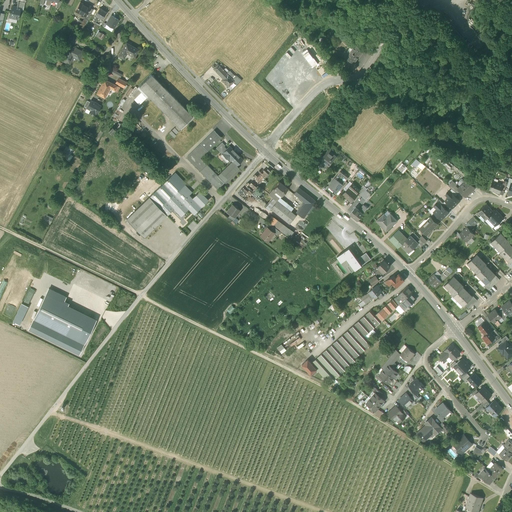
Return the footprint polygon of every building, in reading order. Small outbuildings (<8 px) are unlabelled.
[(470,0),(468,5),(469,11),(470,12),(475,9),(478,0),(470,0)] [(85,16),(90,8),(91,7),(87,5),(86,6),(80,3),(75,11),(85,16)] [(12,6),(11,10),(11,12),(10,12),(9,17),(10,17),(17,19),(18,19),(20,9),(21,8),(17,7),(15,6),(14,7),(12,6)] [(84,18),(88,19),(93,10),(90,8),(85,16),(84,18)] [(95,16),(98,18),(102,20),(106,12),(99,8),(95,16)] [(444,12),(443,13),(444,17),(465,41),(467,41),(468,40),(468,38),(448,14),(444,12)] [(118,20),(112,16),(106,24),(113,28),(118,20)] [(75,27),(82,30),(86,23),(82,22),(79,20),(75,27)] [(472,23),(470,24),(477,33),(481,30),(474,21),(472,23)] [(370,40),(375,43),(381,34),(377,31),(370,40)] [(484,33),(479,37),(485,44),(487,42),(489,40),(484,33)] [(119,56),(124,59),(127,53),(134,57),(138,50),(126,43),(119,56)] [(363,50),(353,43),(350,47),(353,49),(349,54),(347,52),(344,56),(354,63),(363,50)] [(471,43),(467,46),(473,53),(477,50),(471,43)] [(62,60),(69,64),(73,57),(79,60),(83,52),(69,45),(65,53),(62,60)] [(229,71),(226,74),(218,65),(213,69),(223,79),(222,80),(228,87),(233,82),(234,81),(232,79),(235,76),(229,71)] [(193,116),(161,84),(151,74),(139,86),(148,96),(180,128),(193,116)] [(233,82),(237,85),(241,80),(236,76),(235,76),(232,79),(234,81),(233,82)] [(115,84),(123,88),(126,82),(118,78),(115,84)] [(96,94),(104,98),(108,91),(106,89),(107,87),(110,88),(114,90),(117,86),(104,79),(96,94)] [(139,105),(147,98),(142,92),(134,99),(139,105)] [(90,111),(94,114),(95,113),(96,113),(101,106),(90,100),(90,102),(86,108),(90,110),(90,111)] [(174,128),(170,133),(175,137),(179,131),(174,128)] [(214,131),(200,144),(207,151),(221,138),(214,131)] [(216,148),(219,151),(224,146),(225,145),(222,143),(216,148)] [(200,158),(207,151),(200,144),(186,158),(199,171),(206,164),(200,158)] [(223,152),(223,153),(230,160),(232,162),(236,166),(243,160),(229,146),(226,149),(223,152)] [(322,167),(326,170),(329,166),(330,164),(336,157),(328,150),(321,158),(326,162),(325,163),(322,167)] [(229,161),(222,154),(223,153),(222,154),(220,156),(227,163),(229,161)] [(439,158),(452,169),(454,166),(441,156),(439,158)] [(232,162),(218,176),(224,183),(224,182),(239,168),(236,166),(232,162)] [(218,176),(206,164),(199,171),(217,190),(224,183),(224,182),(224,183),(218,176)] [(262,167),(256,174),(263,180),(272,171),(268,167),(265,170),(262,167)] [(348,178),(340,171),(335,178),(343,184),(345,181),(348,178)] [(144,238),(174,209),(188,195),(189,195),(192,193),(184,185),(186,184),(175,173),(126,220),(130,224),(144,238)] [(343,184),(335,178),(329,186),(336,192),(340,188),(343,184)] [(511,178),(509,178),(508,182),(504,180),(502,185),(503,185),(501,188),(505,189),(506,186),(509,187),(511,183),(511,180),(511,178)] [(251,179),(247,184),(255,190),(259,185),(251,179)] [(461,192),(466,197),(474,188),(469,183),(466,180),(458,189),(461,193),(461,192)] [(350,187),(353,183),(350,181),(344,189),(346,191),(350,187)] [(495,192),(499,193),(501,188),(503,185),(502,185),(493,181),(490,189),(495,191),(495,192)] [(281,197),(287,189),(283,186),(283,185),(279,182),(273,189),(276,192),(275,192),(281,197)] [(459,195),(461,193),(458,189),(451,182),(448,185),(450,187),(456,192),(459,195)] [(353,183),(350,187),(346,191),(343,195),(351,202),(358,194),(357,193),(359,190),(353,183)] [(370,195),(365,191),(367,188),(363,185),(359,190),(357,193),(358,194),(360,196),(365,200),(370,195)] [(303,201),(305,203),(310,196),(299,187),(293,194),(303,201)] [(276,192),(273,189),(268,195),(273,198),(277,201),(279,199),(280,197),(281,197),(275,192),(276,192)] [(192,199),(189,195),(188,195),(174,209),(181,216),(188,209),(190,208),(191,206),(193,208),(191,209),(195,213),(208,200),(199,191),(195,196),(192,199)] [(445,200),(452,208),(459,201),(454,195),(449,191),(445,195),(448,197),(445,200)] [(305,203),(300,210),(297,214),(298,214),(303,218),(315,201),(312,198),(310,196),(305,203)] [(293,208),(280,197),(279,199),(291,209),(293,208)] [(277,201),(273,198),(266,207),(269,210),(271,208),(277,201)] [(279,199),(277,201),(289,212),(291,209),(279,199)] [(295,217),(296,216),(289,212),(277,201),(271,208),(289,223),(295,216),(295,217)] [(305,203),(303,201),(296,212),(297,214),(305,203)] [(434,212),(441,219),(448,212),(443,207),(438,202),(438,203),(434,207),(437,209),(434,212)] [(230,214),(234,217),(239,209),(233,204),(227,212),(230,214)] [(486,219),(488,218),(493,212),(486,204),(478,212),(481,216),(482,214),(486,219)] [(350,214),(358,220),(363,213),(360,211),(355,207),(350,214)] [(496,210),(493,212),(488,218),(491,221),(496,225),(497,224),(503,218),(496,210)] [(376,221),(382,227),(384,226),(387,230),(393,224),(386,217),(384,214),(376,221)] [(390,214),(386,217),(393,224),(397,221),(390,214)] [(267,221),(290,238),(293,232),(272,216),(267,221)] [(473,217),(468,222),(465,225),(467,227),(470,230),(472,227),(478,222),(473,217)] [(421,228),(427,234),(431,230),(430,230),(436,224),(430,218),(421,228)] [(273,233),(276,235),(279,231),(273,226),(270,230),(274,232),(273,233)] [(460,234),(467,242),(474,234),(470,230),(467,227),(460,234)] [(261,236),(267,241),(273,233),(274,232),(270,230),(267,228),(261,236)] [(398,248),(401,245),(407,239),(399,230),(389,239),(398,248)] [(495,247),(496,247),(505,238),(500,233),(491,242),(492,242),(496,246),(495,247)] [(410,236),(407,239),(401,245),(408,252),(411,249),(412,249),(417,244),(413,240),(414,240),(410,236)] [(418,241),(422,246),(425,243),(427,241),(422,236),(419,238),(420,239),(418,241)] [(500,253),(510,243),(505,238),(496,247),(497,247),(501,251),(500,252),(500,253)] [(504,258),(505,258),(511,250),(511,246),(509,244),(510,243),(500,253),(501,252),(505,257),(504,258)] [(355,270),(362,265),(357,259),(349,247),(337,256),(341,262),(347,258),(351,264),(355,270)] [(357,259),(362,265),(371,259),(366,252),(357,259)] [(468,263),(473,268),(481,259),(476,254),(468,263)] [(373,271),(377,274),(381,270),(384,273),(390,266),(384,259),(377,266),(373,271)] [(486,264),(481,259),(473,268),(478,272),(486,265),(486,264)] [(355,270),(351,264),(347,266),(351,273),(355,270)] [(490,270),(486,265),(478,272),(477,273),(482,278),(490,270)] [(494,274),(490,270),(482,278),(487,283),(489,281),(491,279),(493,277),(495,275),(494,274)] [(438,278),(441,282),(447,277),(444,273),(443,273),(438,278)] [(392,282),(397,287),(404,280),(399,274),(396,277),(394,275),(386,281),(389,285),(392,282)] [(428,280),(435,288),(441,282),(438,278),(434,275),(428,280)] [(493,277),(491,279),(489,281),(487,283),(484,285),(489,290),(491,288),(493,286),(495,284),(495,283),(497,281),(499,279),(495,275),(493,277)] [(369,280),(373,285),(379,281),(375,276),(369,280)] [(445,285),(450,290),(458,281),(453,276),(445,285)] [(450,290),(455,294),(462,287),(463,286),(458,281),(450,290)] [(370,298),(372,300),(374,298),(382,291),(377,285),(369,292),(369,293),(372,297),(370,298)] [(454,295),(459,300),(467,292),(462,287),(455,294),(454,295)] [(402,291),(407,297),(411,293),(406,288),(402,291)] [(49,289),(34,319),(84,343),(95,319),(63,304),(65,301),(63,300),(65,297),(49,289)] [(403,301),(407,297),(402,291),(393,300),(398,305),(399,305),(403,301)] [(472,297),(467,292),(459,300),(464,305),(466,303),(467,302),(469,300),(471,298),(472,297)] [(360,299),(362,301),(363,301),(363,302),(364,302),(366,304),(372,300),(370,298),(372,297),(369,293),(366,294),(365,295),(360,299)] [(416,298),(411,293),(407,297),(403,301),(408,307),(416,298)] [(472,297),(471,298),(469,300),(467,302),(466,303),(464,305),(469,309),(471,307),(473,305),(475,303),(477,300),(473,296),(472,297)] [(392,299),(375,315),(381,321),(388,314),(395,308),(398,306),(398,305),(393,300),(392,299)] [(503,308),(508,315),(511,311),(511,303),(510,300),(502,307),(503,308)] [(399,305),(404,311),(408,307),(403,301),(399,305)] [(21,303),(13,321),(19,324),(28,306),(21,303)] [(395,308),(401,314),(404,311),(399,305),(398,305),(398,306),(395,308)] [(500,310),(501,312),(499,313),(501,317),(504,320),(504,321),(507,318),(505,317),(508,315),(503,308),(500,310)] [(500,323),(498,320),(501,317),(499,313),(495,309),(487,316),(491,321),(493,323),(497,327),(501,324),(500,323)] [(364,336),(381,321),(375,315),(371,310),(311,363),(317,369),(317,370),(330,384),(357,360),(355,358),(371,344),(364,336)] [(34,319),(29,329),(79,354),(84,343),(34,319)] [(491,332),(491,331),(492,330),(484,322),(479,326),(486,335),(483,338),(487,343),(493,339),(493,338),(495,337),(491,332)] [(493,339),(496,342),(501,338),(495,330),(491,332),(495,337),(493,338),(493,339)] [(504,354),(508,359),(511,355),(511,350),(510,348),(511,348),(506,341),(504,343),(497,348),(503,355),(504,354)] [(277,347),(280,354),(286,350),(282,344),(277,347)] [(449,356),(453,359),(458,355),(460,353),(452,344),(445,351),(442,354),(447,358),(449,356)] [(400,355),(408,361),(415,354),(407,347),(400,355)] [(391,351),(394,354),(392,356),(389,359),(392,362),(393,363),(398,358),(400,355),(399,355),(400,354),(393,348),(391,350),(391,351)] [(450,366),(453,368),(454,367),(457,364),(455,361),(460,357),(458,355),(453,359),(455,362),(450,366)] [(311,375),(317,370),(317,369),(311,363),(308,359),(302,365),(311,375)] [(389,359),(381,368),(393,378),(398,373),(390,366),(389,365),(392,362),(389,359)] [(461,375),(462,375),(465,371),(470,367),(463,359),(457,364),(454,367),(461,375)] [(407,365),(404,370),(409,373),(412,368),(407,365)] [(389,384),(393,378),(381,368),(377,373),(380,375),(379,375),(381,377),(383,379),(389,384)] [(470,376),(467,374),(465,371),(462,375),(461,375),(459,377),(462,379),(464,382),(468,379),(470,376)] [(374,376),(381,382),(383,379),(381,377),(379,375),(380,375),(377,373),(374,376)] [(474,386),(475,387),(481,381),(478,377),(477,377),(474,373),(470,376),(468,379),(473,384),(474,383),(476,385),(474,386)] [(412,390),(415,393),(416,393),(424,386),(417,379),(409,386),(412,390)] [(479,397),(484,402),(484,401),(491,395),(486,390),(487,390),(484,387),(479,391),(476,394),(479,397)] [(375,393),(379,396),(382,393),(376,388),(373,391),(375,393)] [(413,395),(417,400),(420,397),(417,395),(416,393),(415,393),(412,390),(410,392),(413,395)] [(368,397),(371,398),(380,406),(384,400),(379,396),(375,393),(373,391),(368,397)] [(410,397),(406,393),(399,400),(406,408),(412,401),(413,401),(410,397)] [(413,395),(410,397),(413,401),(412,401),(416,405),(419,402),(417,400),(413,395)] [(375,411),(380,406),(371,398),(367,403),(366,404),(371,407),(375,411)] [(477,409),(479,411),(482,408),(484,410),(487,408),(486,408),(489,406),(486,404),(484,401),(484,402),(477,409)] [(490,411),(495,415),(502,409),(498,404),(498,405),(494,401),(489,406),(486,408),(487,408),(490,411)] [(361,406),(368,410),(371,407),(366,404),(367,403),(364,402),(361,406)] [(440,415),(442,417),(444,415),(445,415),(450,410),(443,403),(440,406),(440,407),(436,410),(440,415)] [(388,414),(394,421),(398,417),(401,420),(405,417),(401,412),(396,406),(388,414)] [(417,434),(426,443),(441,429),(439,426),(431,417),(425,423),(426,425),(417,434)] [(441,429),(445,433),(449,430),(442,423),(439,426),(441,429)] [(464,435),(463,436),(455,444),(463,452),(471,444),(472,443),(464,435)] [(472,451),(479,455),(482,449),(476,445),(472,451)] [(511,454),(511,453),(505,447),(499,454),(507,460),(510,457),(511,454)] [(489,470),(488,471),(496,477),(503,469),(495,463),(489,470)] [(490,484),(496,477),(488,471),(485,468),(480,474),(479,475),(483,477),(490,484)] [(474,476),(480,480),(483,477),(479,475),(480,474),(477,472),(474,476)] [(476,510),(478,511),(482,498),(471,494),(469,498),(471,499),(468,507),(476,510)]
